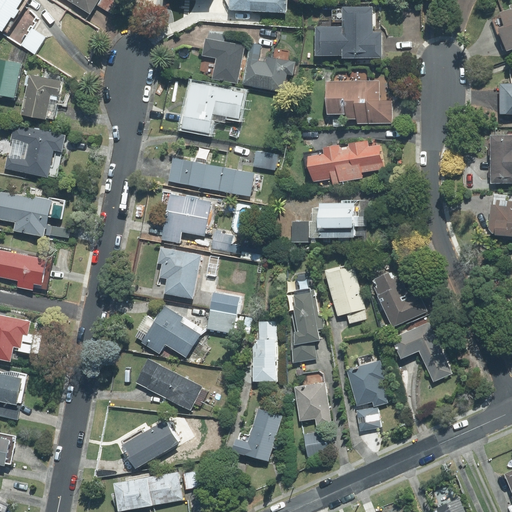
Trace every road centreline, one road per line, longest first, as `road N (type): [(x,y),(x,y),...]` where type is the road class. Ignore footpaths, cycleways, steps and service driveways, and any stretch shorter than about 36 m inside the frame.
road 1 (residential): [(132,75),(123,164),(56,511)]
road 2 (residential): [(442,58),(432,195),(443,244),(511,408)]
road 3 (residential): [(511,412),(288,511)]
